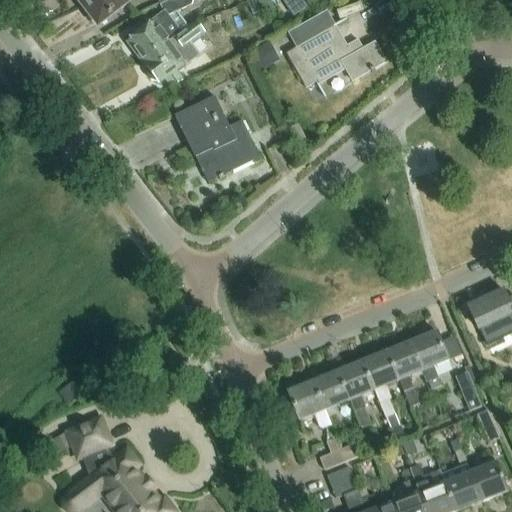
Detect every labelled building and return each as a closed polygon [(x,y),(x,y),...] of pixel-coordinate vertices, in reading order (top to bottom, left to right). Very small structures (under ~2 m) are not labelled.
[(86,0),(81,4),(98,26),(127,3),(124,0),(86,0)] [(154,23),(129,42),(144,62),(181,34),(189,28),(178,14),(192,7),(194,0),(174,0),(159,7),(163,13),(153,21),(154,23)] [(270,0),(267,0),(258,4),(262,13),(273,8),(270,0)] [(306,90),(317,84),(325,99),(326,99),(319,86),(345,70),(352,82),(371,71),(373,74),(376,72),(375,69),(386,63),(374,43),(364,49),(358,40),(345,48),(333,28),(347,20),(346,19),(297,48),(286,55),(306,90)] [(181,34),(144,62),(150,70),(149,71),(147,75),(152,81),(155,82),(157,80),(160,83),(175,72),(177,74),(184,68),(183,66),(186,64),(187,66),(200,57),(190,44),(205,32),(197,22),(189,28),(181,34)] [(280,64),(270,45),(254,53),(264,72),(280,64)] [(216,98),(179,116),(199,157),(190,161),(192,165),(199,162),(210,185),(261,160),(242,122),(230,128),(216,98)] [(504,292),(469,308),(488,348),(511,336),(511,298),(508,301),(504,292)] [(428,382),(439,378),(435,369),(449,363),(438,334),(413,344),(425,373),(428,382)] [(413,344),(389,354),(400,383),(411,410),(420,406),(409,379),(425,373),(413,344)] [(389,354),(364,364),(375,393),(379,403),(386,420),(387,419),(396,416),(389,400),(391,399),(387,388),(400,383),(389,354)] [(375,393),(364,364),(339,374),(351,403),(355,414),(361,430),(371,426),(364,410),(366,409),(362,398),(375,393)] [(470,368),(467,370),(468,373),(473,384),(476,383),(470,368)] [(468,409),(470,413),(483,408),(473,384),(468,373),(456,378),(468,409)] [(339,374),(315,384),(326,413),(351,403),(339,374)] [(78,380),(59,393),(68,406),(87,392),(78,380)] [(332,427),(326,413),(315,384),(290,394),(302,423),(315,417),(320,430),(322,431),(332,427)] [(502,440),(489,411),(477,416),(490,445),(502,440)] [(396,416),(387,419),(391,431),(400,427),(396,416)] [(174,511),(165,499),(160,502),(136,469),(140,466),(128,450),(114,460),(109,447),(112,446),(102,420),(69,433),(79,459),(83,458),(91,478),(68,495),(67,496),(66,498),(65,499),(65,501),(64,503),(65,505),(65,507),(66,508),(68,510),(69,511),(70,511),(78,511),(80,511),(102,495),(115,511),(174,511)] [(348,463),(343,450),(338,439),(327,443),(331,455),(320,460),(321,461),(325,471),(325,472),(348,463)] [(413,443),(403,447),(406,455),(417,451),(413,443)] [(343,450),(348,463),(359,458),(354,446),(343,450)] [(399,448),(388,453),(391,462),(403,457),(399,448)] [(467,462),(463,450),(455,453),(459,465),(467,462)] [(497,464),(471,474),(483,503),(508,493),(497,464)] [(419,494),(426,511),(455,511),(445,484),(441,472),(424,478),(420,468),(419,467),(418,467),(417,467),(410,469),(410,471),(419,494)] [(328,477),(332,488),(353,480),(349,469),(328,477)] [(396,511),(426,511),(419,494),(410,471),(402,474),(406,485),(404,486),(409,498),(393,504),(396,511)] [(455,511),(460,511),(483,503),(471,474),(445,484),(455,511)] [(365,511),(358,491),(353,480),(332,488),(337,500),(344,497),(349,511),(351,511),(365,511)] [(366,488),(358,491),(365,511),(396,511),(393,504),(380,509),(375,496),(370,499),(366,488)]
